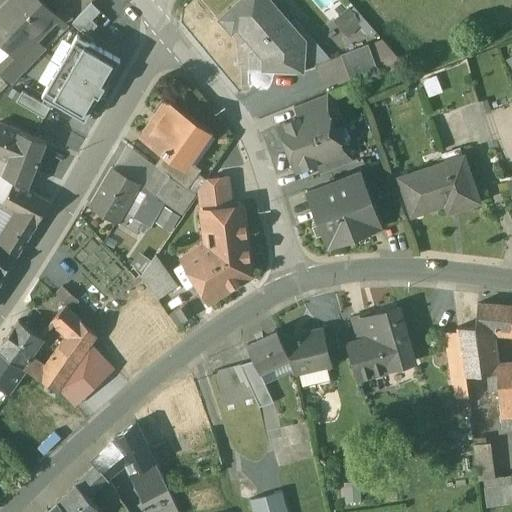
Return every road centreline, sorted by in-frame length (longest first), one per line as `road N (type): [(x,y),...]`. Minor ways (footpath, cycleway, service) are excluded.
road 1 (residential): [(296,286),(185,355),(12,511)]
road 2 (residential): [(0,303),(166,35)]
road 3 (residential): [(296,286),(242,127),(166,35)]
road 4 (residential): [(511,286),(394,272),(296,286)]
